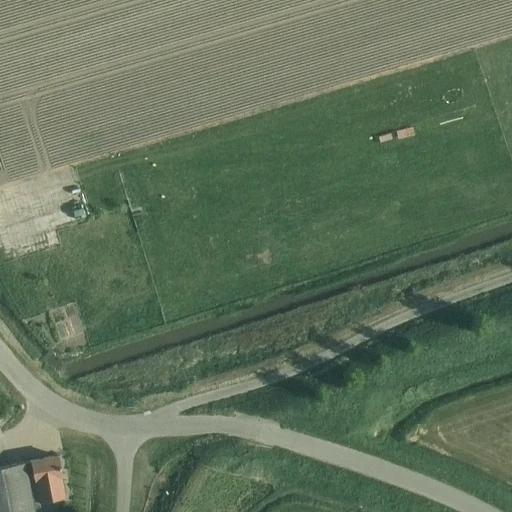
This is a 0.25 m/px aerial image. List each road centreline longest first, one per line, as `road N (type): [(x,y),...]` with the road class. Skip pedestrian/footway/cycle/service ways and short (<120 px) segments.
road 1 (unclassified): [(159,420),(511,277)]
road 2 (unclassified): [(476,511),(405,477),(250,428),(159,420)]
road 3 (unclassified): [(125,431),(64,414),(27,386),(0,351)]
